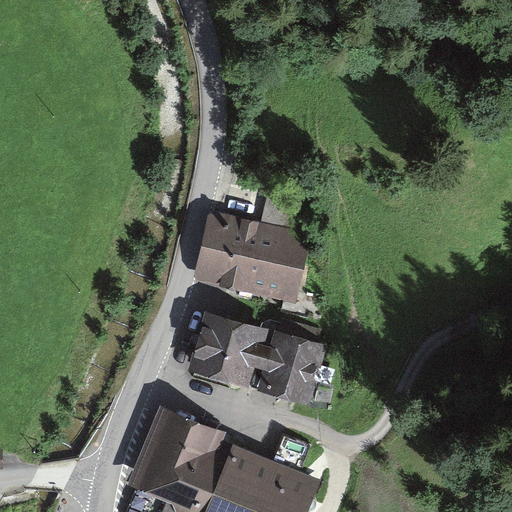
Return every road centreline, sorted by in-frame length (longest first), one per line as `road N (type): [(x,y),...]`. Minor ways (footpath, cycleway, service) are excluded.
road 1 (unclassified): [(101,511),(120,434),(182,280),(213,137),(213,79),(192,0)]
road 2 (track): [(143,372),(345,444),(362,441),(391,412),(430,345),(511,300)]
